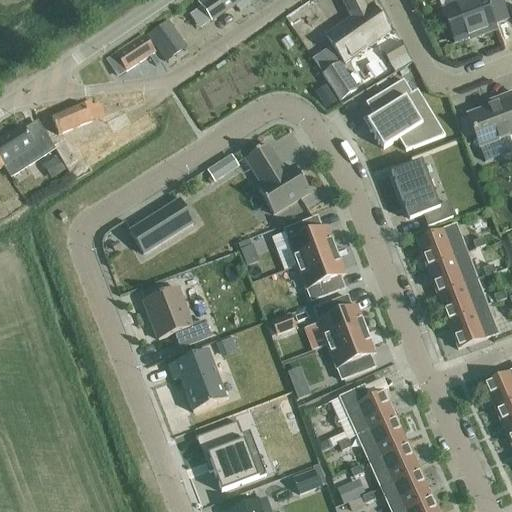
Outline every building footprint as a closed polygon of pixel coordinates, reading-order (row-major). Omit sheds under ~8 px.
[(205,0),(199,4),(214,24),(235,8),(246,0),(205,0)] [(342,0),(351,16),(352,20),(327,38),(338,54),(344,64),(390,34),(376,10),(370,14),(366,8),(361,0),(342,0)] [(494,26),(508,20),(500,0),(478,0),(466,5),(465,3),(442,12),(455,45),(481,35),(482,37),(497,32),(494,26)] [(146,38),(162,63),(185,49),(168,23),(165,25),(149,36),(146,38)] [(155,55),(149,45),(144,37),(109,60),(120,78),(155,55)] [(405,56),(399,45),(383,54),(390,65),(405,56)] [(341,66),(323,78),(339,102),(357,91),(341,66)] [(387,92),(366,105),(372,116),(374,119),(367,124),(368,126),(369,125),(372,131),(369,133),(370,134),(372,133),(373,133),(376,139),(374,140),(375,142),(377,140),(379,143),(380,144),(379,144),(377,145),(378,147),(380,146),(383,151),(398,142),(399,141),(401,140),(407,149),(407,150),(406,150),(405,151),(406,153),(425,146),(445,138),(444,136),(442,137),(441,135),(438,131),(431,119),(431,118),(430,119),(424,122),(420,124),(405,100),(411,96),(408,91),(403,82),(387,92)] [(511,152),(511,148),(508,138),(511,136),(511,96),(499,101),(500,105),(468,117),(485,163),(511,152)] [(333,97),(322,105),(326,111),(338,104),(333,97)] [(90,102),(51,118),(58,136),(62,134),(104,116),(99,104),(92,106),(90,102)] [(113,136),(131,126),(124,115),(107,125),(113,136)] [(49,132),(44,124),(40,126),(45,135),(49,132)] [(23,129),(0,143),(0,159),(3,165),(11,178),(52,153),(36,126),(25,133),(23,129)] [(285,174),(268,147),(246,161),(262,188),(258,191),(273,217),(310,195),(294,169),(285,174)] [(56,159),(44,168),(52,180),(64,172),(56,159)] [(77,161),(68,167),(73,176),(82,170),(77,161)] [(219,164),(207,171),(214,183),(226,175),(219,164)] [(393,176),(397,188),(397,189),(408,217),(410,221),(414,220),(423,216),(425,223),(428,229),(430,229),(431,228),(439,225),(452,220),(453,220),(452,218),(447,205),(447,204),(438,208),(429,183),(422,165),(422,164),(421,165),(408,170),(398,174),(394,176),(393,176)] [(180,202),(129,234),(132,240),(135,245),(136,245),(143,257),(160,246),(194,224),(187,213),(180,202)] [(285,235),(272,240),(284,273),(298,268),(335,254),(326,230),(322,232),(317,220),(284,232),(285,235)] [(427,270),(467,255),(456,227),(416,242),(427,270)] [(250,245),(268,238),(264,229),(247,236),(250,245)] [(473,244),(476,251),(486,248),(483,240),(473,244)] [(258,263),(252,247),(240,252),(246,267),(258,263)] [(342,278),(344,278),(335,254),(298,268),(311,304),(344,291),(340,279),(342,278)] [(477,282),(467,255),(427,270),(437,297),(477,282)] [(493,267),(483,271),(486,278),(496,274),(493,267)] [(506,273),(496,276),(501,289),(511,285),(506,273)] [(477,282),(437,297),(447,324),(487,309),(477,282)] [(210,340),(204,325),(192,329),(184,307),(177,290),(157,297),(144,303),(143,303),(150,320),(158,342),(165,340),(173,337),(175,336),(181,351),(210,340)] [(506,301),(503,294),(493,298),(496,305),(506,301)] [(328,347),(365,333),(356,309),(352,311),(347,299),(314,311),(328,347)] [(498,336),(487,309),(447,324),(458,351),(498,336)] [(290,315),(271,322),(276,337),(296,330),(290,315)] [(374,356),(365,333),(328,347),(342,383),(375,370),(370,358),(374,356)] [(232,340),(216,346),(221,359),(237,353),(232,340)] [(218,380),(208,353),(185,362),(168,368),(171,376),(174,383),(177,382),(180,381),(186,398),(193,415),(212,408),(226,402),(218,380)] [(495,413),(511,405),(511,372),(483,386),(495,413)] [(304,383),(292,388),(297,401),(309,396),(304,383)] [(340,400),(330,404),(336,417),(333,422),(335,426),(340,428),(344,435),(330,442),(333,449),(338,447),(348,442),(357,438),(396,421),(384,394),(369,400),(364,389),(340,400)] [(511,436),(511,405),(495,413),(507,439),(511,436)] [(396,421),(357,438),(369,464),(408,447),(396,421)] [(259,481),(237,424),(200,439),(222,495),(259,481)] [(351,449),(348,442),(338,447),(342,454),(351,449)] [(420,473),(408,447),(369,464),(381,491),(420,473)] [(360,468),(350,473),(354,480),(363,475),(360,468)] [(314,471),(293,479),(300,497),(321,489),(314,471)] [(326,481),(332,497),(352,488),(345,473),(326,481)] [(403,511),(431,499),(420,473),(381,491),(390,511),(403,511)] [(372,495),(362,499),(366,506),(375,502),(372,495)] [(362,499),(348,505),(350,511),(352,511),(366,506),(362,499)] [(437,511),(431,499),(403,511),(437,511)] [(269,511),(265,501),(236,511),(269,511)]
